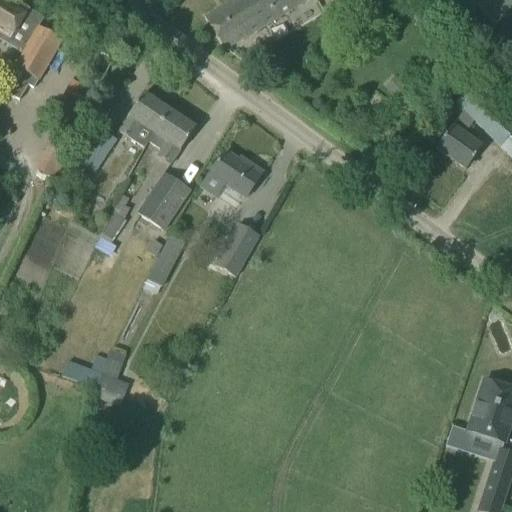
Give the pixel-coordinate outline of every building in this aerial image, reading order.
[(0,0),(0,41),(19,52),(6,74),(0,84),(0,89),(19,101),(28,87),(32,89),(61,42),(38,29),(43,20),(28,11),(10,0),(0,0)] [(234,0),(204,19),(223,51),(306,0),(234,0)] [(511,6),(511,0),(479,0),(474,5),(494,25),(511,6)] [(383,89),(394,99),(405,88),(394,77),(383,89)] [(50,120),(73,132),(94,94),(71,81),(50,120)] [(148,144),(149,144),(153,135),(168,112),(142,95),(117,133),(144,150),(148,144)] [(153,135),(149,144),(159,151),(155,158),(169,167),(194,130),(168,112),(153,135)] [(451,127),(435,150),(465,171),(481,148),(464,136),(452,128),(451,127)] [(76,163),(92,174),(94,175),(116,142),(98,131),(76,163)] [(36,172),(56,181),(73,143),(53,134),(36,172)] [(199,190),(215,201),(224,188),(244,201),(261,175),(239,159),(236,162),(223,154),(199,190)] [(136,215),(163,234),(190,193),(163,175),(136,215)] [(213,268),(235,280),(259,238),(237,226),(213,268)] [(146,281),(161,289),(184,244),(169,236),(146,281)] [(155,259),(162,247),(152,242),(146,254),(155,259)] [(101,374),(96,390),(93,399),(120,409),(128,386),(116,382),(123,365),(120,364),(123,356),(110,351),(101,374)] [(76,383),(96,390),(101,374),(82,367),(76,383)] [(502,445),(511,415),(511,391),(483,382),(466,433),(502,445)] [(498,511),(511,470),(511,456),(497,451),(477,511),(498,511)]
